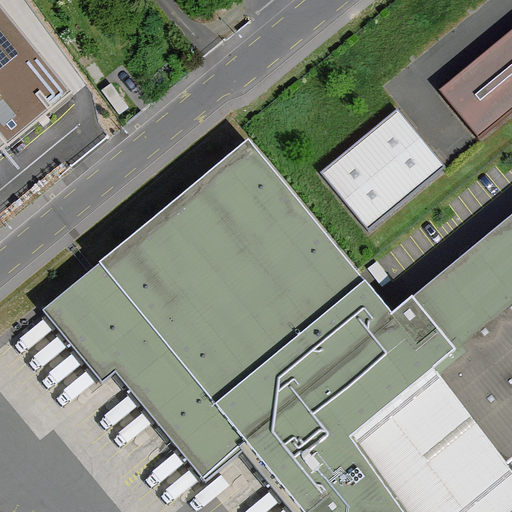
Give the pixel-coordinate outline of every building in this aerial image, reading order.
[(0,157),(74,98),(0,6),(0,157)] [(511,116),(511,36),(441,95),(481,143),(511,116)] [(445,167),(398,110),(322,174),(369,230),(445,167)] [(415,511),(364,437),(469,351),(463,344),(450,327),(427,299),(404,317),(259,141),(50,313),(108,385),(124,372),(209,483),(254,447),(305,511),(415,511)] [(511,300),(511,272),(450,327),(463,344),(511,300)] [(511,511),(511,300),(463,344),(469,351),(364,437),(415,511),(511,511)]
